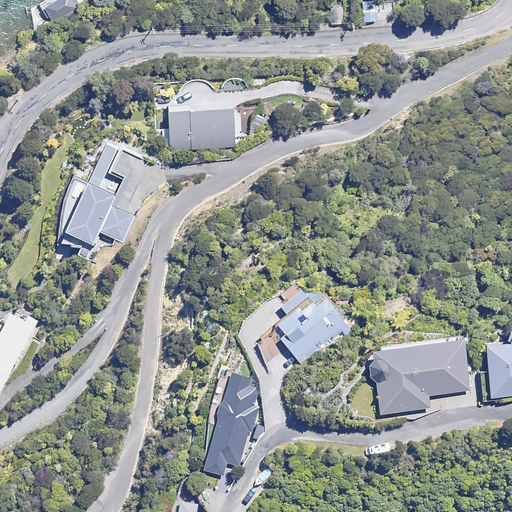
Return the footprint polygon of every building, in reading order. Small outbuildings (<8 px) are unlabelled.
[(52,0),(40,7),(55,31),(81,15),(76,6),(84,0),(52,0)] [(375,20),(373,0),(361,2),(363,22),(375,20)] [(342,4),(329,5),(330,23),(342,23),(342,4)] [(232,110),(168,113),(168,130),(161,131),(161,152),(234,149),(232,110)] [(111,207),(115,197),(88,185),(65,235),(94,248),(101,232),(123,242),(134,217),(111,207)] [(347,327),(324,297),(308,309),(304,303),(272,328),(299,364),(347,327)] [(0,391),(37,321),(12,308),(0,330),(0,391)] [(486,398),(511,395),(511,329),(509,332),(507,337),(506,342),(482,344),(486,398)] [(367,353),(375,416),(432,409),(430,396),(468,391),(461,340),(367,353)] [(258,392),(233,385),(229,399),(222,397),(202,470),(223,475),(226,462),(239,466),(249,431),(252,432),(259,407),(254,406),(258,392)] [(191,499),(179,496),(175,511),(207,511),(208,509),(191,499)]
